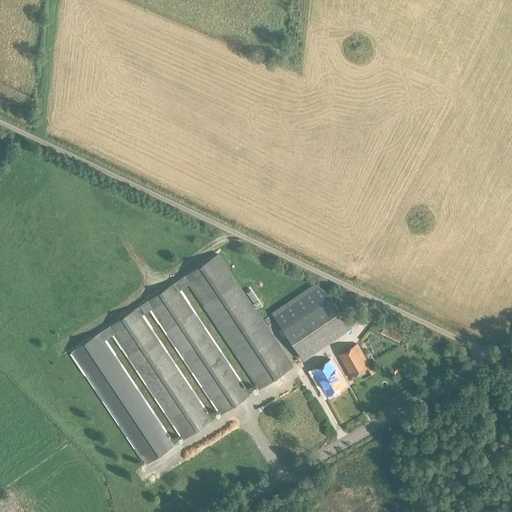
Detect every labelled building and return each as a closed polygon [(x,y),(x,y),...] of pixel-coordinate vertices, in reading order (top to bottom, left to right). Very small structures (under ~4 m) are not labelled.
[(179,280),(184,288),(189,284),(259,389),(293,366),(218,254),(179,280)] [(141,305),(146,312),(152,309),(221,414),(249,396),(179,291),(184,288),(179,280),(141,305)] [(314,284),(273,312),(281,324),(304,358),(351,326),(329,294),(314,284)] [(104,330),(109,338),(114,334),(184,439),(211,421),(142,316),(146,312),(141,305),(104,330)] [(386,321),(381,331),(399,340),(404,329),(386,321)] [(286,333),(283,328),(278,331),(282,336),(286,333)] [(104,341),(109,338),(104,330),(71,352),(146,464),(174,446),(104,341)] [(355,346),(339,355),(351,376),(367,367),(355,346)] [(331,360),(311,370),(326,396),(345,385),(331,360)] [(183,463),(164,475),(168,481),(186,468),(183,463)]
